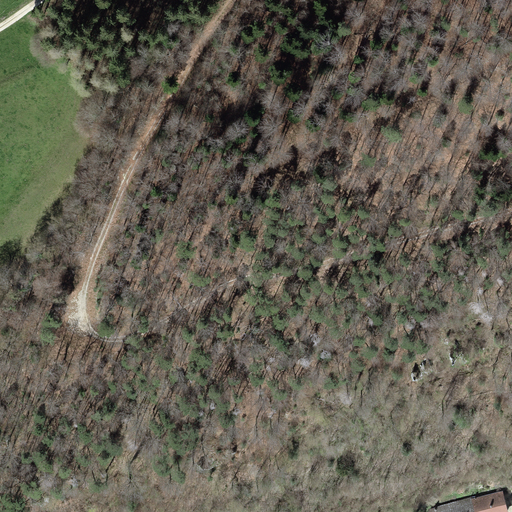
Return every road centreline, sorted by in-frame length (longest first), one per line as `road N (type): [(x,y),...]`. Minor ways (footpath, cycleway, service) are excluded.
road 1 (track): [(117,341),(234,280),(511,208)]
road 2 (track): [(229,0),(124,175),(87,270),(81,315),(92,333),(117,341)]
road 3 (track): [(491,216),(378,199),(313,176),(302,163),(297,132),(304,118),(388,0)]
